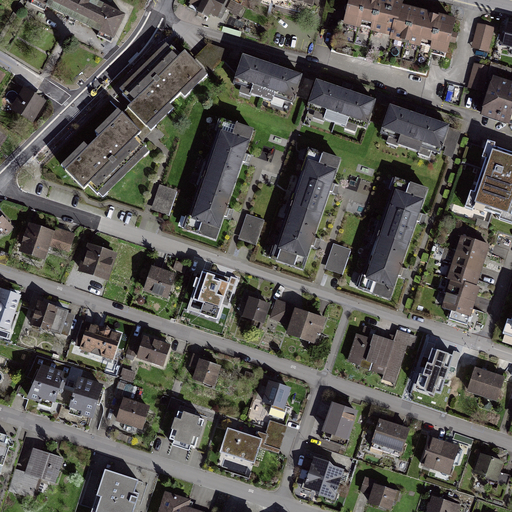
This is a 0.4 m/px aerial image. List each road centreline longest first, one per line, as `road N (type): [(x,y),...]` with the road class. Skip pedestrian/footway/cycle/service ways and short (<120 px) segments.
road 1 (residential): [(0,271),(511,445)]
road 2 (residential): [(0,189),(480,349)]
road 3 (residential): [(0,412),(309,511)]
road 4 (residential): [(164,0),(144,38),(74,107)]
